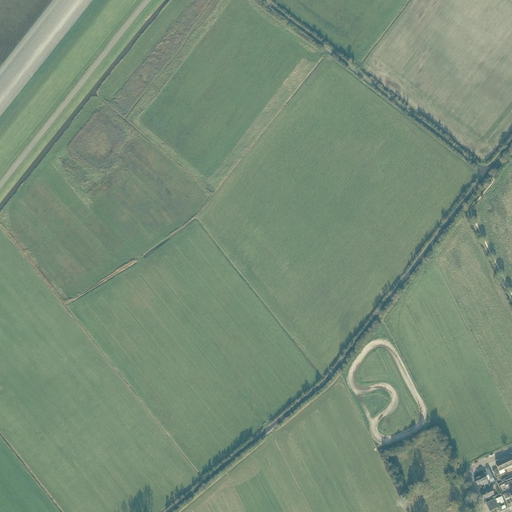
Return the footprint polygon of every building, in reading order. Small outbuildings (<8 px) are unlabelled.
[(429,440),(411,448),(420,467),(440,458),(437,450),(433,451),(429,440)] [(505,470),(510,467),(507,460),(501,463),(505,470)] [(504,470),(505,470),(501,463),(496,465),(497,469),(492,472),(495,476),(500,474),(500,475),(505,473),(504,470)] [(490,479),(493,478),(488,468),(485,470),(487,473),(484,475),(475,479),(479,487),(483,485),(484,486),(488,484),(488,483),(488,482),(486,477),(488,476),(490,479)] [(490,487),(496,485),(495,482),(487,486),(488,488),(481,491),(484,499),(494,495),(490,487)] [(443,511),(445,508),(449,503),(452,499),(453,493),(444,490),(440,487),(436,488),(431,486),(427,487),(426,491),(422,491),(421,494),(412,496),(411,500),(406,501),(404,507),(409,511),(443,511)] [(511,490),(511,491),(511,492),(509,494),(508,493),(503,495),(506,500),(511,498),(511,501),(511,490)] [(494,501),(486,504),(490,511),(499,508),(498,504),(500,503),(501,504),(504,502),(503,500),(502,498),(501,495),(493,498),(494,501)]
